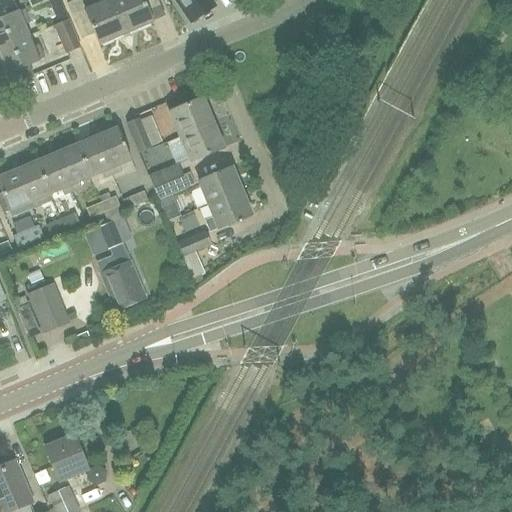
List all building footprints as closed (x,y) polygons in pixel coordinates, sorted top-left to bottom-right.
[(25,0),(29,9),(51,0),(25,0)] [(125,34),(110,0),(107,0),(86,9),(82,0),(72,0),(66,3),(81,39),(94,34),(98,45),(125,34)] [(110,0),(125,34),(152,23),(147,9),(160,4),(158,0),(110,0)] [(174,0),(190,22),(216,5),(212,0),(174,0)] [(0,10),(0,47),(28,36),(23,25),(30,23),(25,9),(18,12),(15,4),(0,10)] [(80,47),(68,19),(54,25),(65,53),(80,47)] [(32,46),(28,36),(0,47),(0,63),(4,74),(45,57),(39,43),(32,46)] [(179,137),(213,123),(202,98),(169,112),(179,137)] [(127,123),(139,152),(151,147),(139,118),(127,123)] [(223,147),(213,123),(179,137),(189,161),(223,147)] [(134,170),(130,160),(131,159),(117,127),(97,136),(113,175),(122,172),(123,175),(134,170)] [(97,136),(77,144),(90,177),(101,172),(104,179),(113,175),(97,136)] [(90,177),(77,144),(57,152),(73,193),(82,189),(78,181),(90,177)] [(57,152),(36,161),(50,193),(61,189),(64,196),(73,193),(57,152)] [(50,193),(36,161),(16,169),(33,208),(53,200),(50,193)] [(153,187),(183,175),(178,163),(148,175),(153,187)] [(208,205),(241,191),(231,167),(198,180),(208,205)] [(33,208),(16,169),(0,176),(0,189),(2,193),(0,193),(0,207),(2,213),(9,211),(21,206),(24,212),(33,208)] [(183,175),(153,187),(157,197),(159,200),(190,187),(190,186),(194,184),(190,173),(183,175)] [(142,191),(128,197),(132,207),(147,201),(143,191),(142,191)] [(241,191),(208,205),(213,216),(203,220),(208,232),(251,215),(241,191)] [(100,202),(104,211),(119,205),(115,196),(100,202)] [(147,219),(169,210),(164,199),(143,209),(147,219)] [(104,211),(100,202),(85,208),(89,218),(104,211)] [(75,213),(60,219),(64,228),(78,222),(75,213)] [(64,228),(60,219),(45,225),(49,234),(64,228)] [(97,261),(96,263),(100,274),(110,298),(104,300),(100,306),(103,312),(111,313),(115,311),(145,299),(121,243),(112,221),(97,227),(99,233),(106,250),(108,249),(111,256),(97,261)] [(38,239),(34,230),(19,236),(23,245),(38,239)] [(204,230),(175,242),(182,258),(211,245),(204,230)] [(26,294),(43,334),(70,322),(53,283),(26,294)] [(114,439),(124,455),(139,445),(129,430),(114,439)] [(83,457),(74,435),(44,448),(53,470),(58,481),(88,468),(83,457)] [(0,469),(0,507),(1,511),(7,511),(31,503),(14,464),(0,469)] [(88,469),(86,479),(94,485),(104,481),(105,471),(97,465),(88,469)] [(67,486),(46,495),(53,511),(77,511),(79,511),(67,486)]
